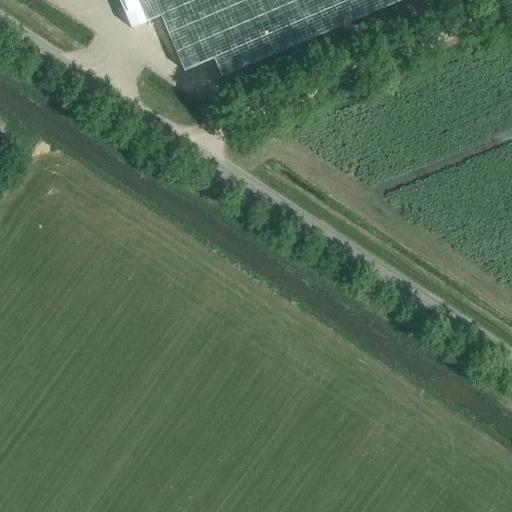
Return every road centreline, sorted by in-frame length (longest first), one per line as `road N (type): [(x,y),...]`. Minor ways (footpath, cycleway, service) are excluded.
road 1 (unclassified): [(511,362),(0,25)]
road 2 (track): [(511,12),(185,147)]
